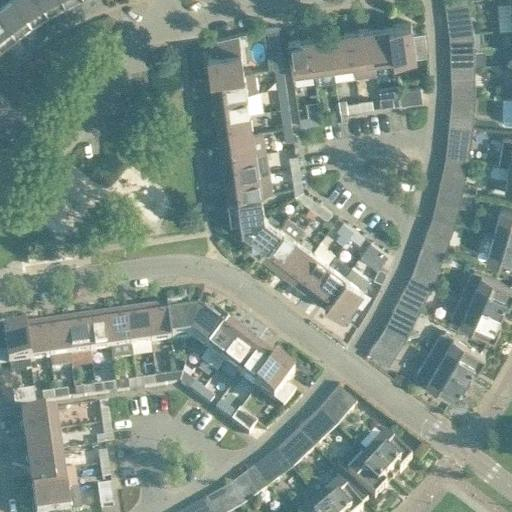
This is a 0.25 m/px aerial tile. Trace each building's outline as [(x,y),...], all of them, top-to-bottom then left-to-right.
[(0,0),(0,11),(16,32),(18,31),(18,30),(20,29),(23,27),(24,26),(27,24),(28,23),(32,21),(17,0),(0,0)] [(17,0),(32,21),(41,15),(48,10),(42,0),(17,0)] [(42,0),(48,10),(56,6),(57,6),(57,5),(62,3),(65,1),(64,0),(42,0)] [(444,0),(447,18),(470,15),(468,0),(444,0)] [(0,11),(0,43),(1,44),(4,41),(8,38),(14,34),(16,32),(0,11)] [(504,13),(492,15),(496,41),(508,40),(504,13)] [(411,22),(390,25),(395,59),(415,56),(415,57),(424,56),(425,55),(426,53),(426,52),(426,50),(426,49),(426,47),(424,31),(412,33),(411,22)] [(395,59),(390,25),(370,28),(375,62),(395,59)] [(375,62),(370,28),(349,31),(354,65),(356,76),(376,73),(375,62)] [(354,65),(349,31),(328,34),(333,68),(354,65)] [(244,72),(238,34),(215,40),(217,54),(207,56),(210,77),(244,72)] [(333,68),(328,34),(308,37),(313,71),(333,68)] [(313,71),(308,37),(287,40),(292,74),(313,71)] [(283,67),(280,45),(266,47),(269,69),(283,67)] [(474,64),(474,51),(450,52),(450,65),(474,64)] [(475,78),(474,64),(450,65),(451,79),(475,78)] [(258,91),(255,71),(244,72),(210,77),(212,97),(247,92),(258,91)] [(286,87),(284,74),(276,75),(277,88),(286,87)] [(287,100),(286,87),(277,88),(279,101),(287,100)] [(422,100),(420,87),(399,90),(401,103),(422,100)] [(249,113),(247,92),(212,97),(215,118),(249,113)] [(392,96),(379,98),(380,106),(393,105),(392,96)] [(511,97),(502,97),(502,99),(501,122),(503,124),(511,124),(511,97)] [(372,99),(359,101),(360,109),(373,108),(372,99)] [(360,109),(359,101),(346,103),(347,111),(360,109)] [(472,128),(474,114),(450,112),(448,126),(472,128)] [(252,133),(249,113),(215,118),(218,138),(252,133)] [(333,113),(320,115),(321,123),(334,121),(333,113)] [(292,127),(290,114),(282,116),(283,128),(292,127)] [(321,123),(320,115),(299,118),(300,126),(321,123)] [(471,142),(472,128),(448,126),(447,139),(471,142)] [(294,140),(292,127),(283,128),(285,141),(294,140)] [(263,131),(252,133),(218,138),(221,158),(266,151),(263,131)] [(511,139),(503,138),(499,164),(511,166),(511,139)] [(269,171),(266,151),(221,158),(224,178),(269,171)] [(298,155),(296,155),(289,156),(291,168),(299,167),(298,155)] [(511,166),(499,164),(493,163),(491,173),(507,176),(504,193),(511,193),(511,166)] [(301,180),(299,167),(291,168),(293,181),(301,180)] [(272,192),(269,171),(224,178),(227,198),(261,194),(272,192)] [(462,191),(465,178),(442,172),(439,186),(462,191)] [(303,191),(301,180),(293,181),(295,195),(303,191)] [(459,204),(462,191),(439,186),(436,199),(459,204)] [(306,203),(311,197),(303,191),(295,195),(306,203)] [(264,213),(261,194),(227,198),(230,220),(240,218),(242,226),(264,213)] [(316,211),(321,204),(311,197),(306,203),(316,211)] [(327,219),(332,212),(321,204),(316,211),(327,219)] [(511,210),(501,207),(493,233),(511,238),(511,210)] [(259,253),(280,226),(264,213),(242,226),(242,227),(248,232),(242,240),(259,253)] [(276,265),(296,238),(303,229),(287,217),(280,226),(259,253),(276,265)] [(349,236),(354,229),(344,221),(339,228),(349,236)] [(444,252),(450,235),(428,227),(422,244),(444,252)] [(364,237),(354,229),(349,236),(359,243),(364,237)] [(511,238),(493,233),(486,259),(511,266),(511,238)] [(292,278),(313,250),(296,238),(276,265),(292,278)] [(377,269),(388,254),(370,241),(360,256),(377,269)] [(313,250),(292,278),(309,290),(335,254),(319,242),(313,250)] [(440,265),(444,252),(422,244),(417,257),(440,265)] [(335,254),(309,290),(325,302),(351,266),(335,254)] [(367,282),(366,277),(351,266),(325,302),(342,315),(367,282)] [(508,304),(511,294),(511,286),(474,270),(471,272),(461,294),(504,312),(499,310),(503,302),(508,304)] [(419,311),(425,298),(404,288),(398,300),(419,311)] [(504,313),(504,312),(461,294),(452,316),(453,320),(493,337),(500,321),(495,319),(499,311),(504,313)] [(413,323),(419,311),(398,300),(392,312),(413,323)] [(192,341),(198,315),(190,317),(188,306),(168,309),(173,343),(192,341)] [(173,343),(168,309),(147,312),(152,346),(173,343)] [(152,346),(147,312),(127,315),(132,349),(152,346)] [(207,352),(228,325),(211,312),(205,321),(198,315),(192,341),(207,352)] [(132,349),(127,315),(106,318),(111,352),(112,362),(133,359),(132,349)] [(111,352),(106,318),(86,321),(91,355),(111,352)] [(91,355),(86,321),(65,324),(70,358),(91,355)] [(71,367),(70,358),(65,324),(45,327),(50,361),(51,370),(71,367)] [(207,352),(200,362),(217,374),(224,365),(244,337),(228,325),(207,352)] [(50,361),(45,327),(24,330),(29,364),(30,364),(50,361)] [(29,364),(24,330),(4,333),(7,353),(0,353),(0,368),(10,367),(11,375),(26,373),(26,372),(31,371),(30,364),(29,364)] [(476,370),(485,354),(446,332),(440,333),(429,353),(471,378),(471,377),(467,374),(471,367),(476,370)] [(240,377),(261,350),(244,337),(224,365),(240,377)] [(388,365),(395,353),(375,340),(368,352),(388,365)] [(257,390),(278,362),(261,350),(240,377),(257,390)] [(429,353),(417,372),(419,378),(426,383),(420,393),(448,409),(454,399),(457,401),(466,386),(462,383),(466,376),(471,378),(429,353)] [(295,393),(286,386),(294,375),(278,362),(257,390),(283,409),(295,393)] [(180,384),(183,376),(169,378),(170,386),(180,384)] [(189,391),(194,384),(183,376),(180,384),(189,391)] [(170,386),(169,378),(156,379),(158,388),(170,386)] [(158,388),(156,379),(143,381),(144,389),(158,388)] [(128,383),(115,385),(117,393),(129,392),(128,383)] [(199,398),(204,392),(194,384),(189,391),(199,398)] [(108,386),(95,388),(96,396),(109,395),(108,386)] [(96,396),(95,388),(82,390),(84,398),(96,396)] [(36,405),(34,391),(12,394),(15,408),(36,405)] [(338,391),(329,401),(348,417),(357,406),(338,391)] [(214,399),(204,392),(199,398),(209,406),(214,399)] [(67,393),(55,394),(56,402),(68,401),(67,393)] [(56,402),(55,394),(42,396),(44,404),(56,402)] [(231,411),(221,404),(215,410),(226,418),(231,411)] [(59,431),(56,410),(22,415),(25,436),(59,431)] [(111,425),(109,412),(100,413),(102,426),(111,425)] [(257,425),(241,412),(240,412),(232,423),(249,436),(257,425)] [(325,441),(308,424),(298,433),(316,450),(325,441)] [(112,437),(111,425),(102,426),(104,438),(112,437)] [(62,452),(59,431),(25,436),(28,457),(62,452)] [(316,450),(298,433),(289,443),(305,460),(316,450)] [(385,437),(366,457),(393,482),(390,478),(396,472),(399,475),(412,462),(385,437)] [(393,482),(366,457),(357,448),(338,468),(375,502),(387,489),(383,485),(389,479),(393,483),(393,482)] [(64,472),(62,452),(28,457),(30,477),(64,472)] [(108,466),(107,453),(98,454),(100,467),(108,466)] [(277,479),(290,469),(277,453),(255,470),(269,489),(279,482),(277,479)] [(110,479),(108,466),(100,467),(102,480),(110,479)] [(269,489),(255,470),(243,479),(257,498),(269,489)] [(77,491),(74,471),(64,472),(30,477),(33,497),(77,491)] [(318,486),(310,492),(326,511),(362,511),(339,484),(326,495),(318,486)] [(111,486),(97,488),(101,509),(114,507),(111,486)] [(79,491),(77,491),(33,497),(35,511),(79,511),(82,509),(79,491)] [(326,511),(310,492),(302,499),(310,508),(306,511),(326,511)] [(226,511),(217,496),(205,502),(210,511),(226,511)] [(210,511),(205,502),(193,509),(194,511),(210,511)]
